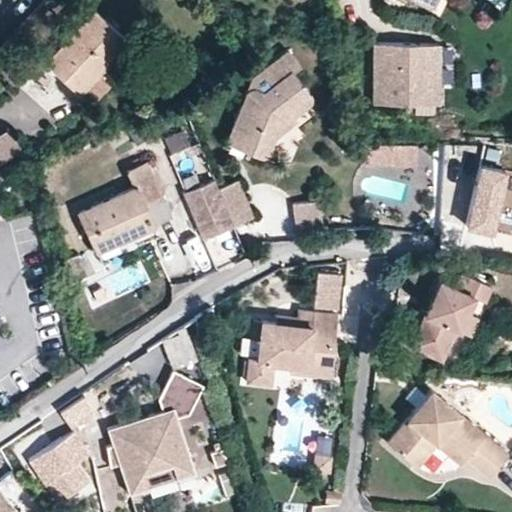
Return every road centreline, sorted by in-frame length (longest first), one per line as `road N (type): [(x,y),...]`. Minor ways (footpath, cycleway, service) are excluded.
road 1 (residential): [(0,435),(244,269),(276,255),(378,246)]
road 2 (unknown): [(101,511),(88,433),(96,415),(157,362),(179,310)]
